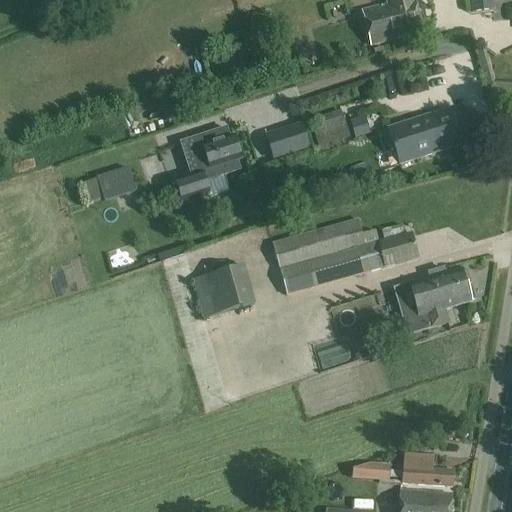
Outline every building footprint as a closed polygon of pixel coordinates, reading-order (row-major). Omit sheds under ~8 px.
[(383,0),(385,6),(360,12),(369,46),(421,33),(412,0),(383,0)] [(469,0),(471,19),(491,17),(489,0),(469,0)] [(386,130),(387,134),(382,138),(385,150),(392,149),(398,166),(465,144),(453,108),(386,130)] [(317,147),(348,138),(340,112),(330,115),(332,122),(325,124),(323,117),(313,121),(315,127),(311,128),(317,147)] [(364,118),(350,122),(355,138),(369,134),(364,118)] [(159,121),(131,123),(132,136),(160,134),(159,121)] [(266,138),(273,161),(307,149),(300,127),(266,138)] [(239,161),(232,138),(228,140),(225,130),(189,142),(200,176),(203,184),(204,183),(239,172),(236,162),(239,161)] [(136,193),(127,168),(96,179),(104,203),(136,193)] [(203,184),(200,176),(175,184),(181,203),(208,195),(204,183),(203,184)] [(418,260),(411,233),(364,246),(357,221),(271,245),(286,296),(418,260)] [(177,261),(122,277),(136,327),(146,324),(136,337),(142,356),(157,367),(145,370),(148,380),(199,366),(194,349),(202,347),(213,331),(226,328),(239,337),(253,333),(250,321),(255,314),(243,272),(236,266),(178,283),(199,299),(191,309),(202,318),(191,321),(183,290),(149,300),(143,280),(153,277),(158,293),(163,286),(162,281),(177,261)] [(473,300),(470,290),(466,289),(464,284),(466,282),(464,273),(465,272),(465,271),(461,272),(460,270),(445,275),(443,269),(427,274),(429,280),(394,290),(407,335),(428,329),(428,330),(447,324),(443,311),(470,303),(470,301),(473,300)] [(352,315),(347,296),(329,301),(334,320),(352,315)] [(173,381),(181,415),(198,411),(193,388),(201,386),(198,375),(173,381)] [(451,488),(453,472),(431,471),(432,458),(403,456),(401,485),(451,488)] [(353,471),(352,480),(378,482),(379,466),(371,465),(353,471)] [(449,511),(450,496),(399,492),(397,511),(449,511)]
